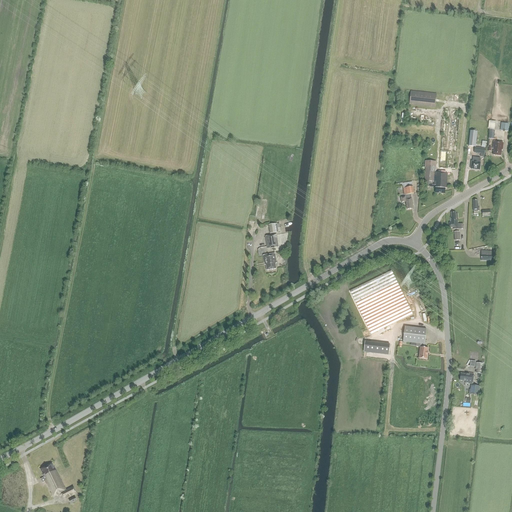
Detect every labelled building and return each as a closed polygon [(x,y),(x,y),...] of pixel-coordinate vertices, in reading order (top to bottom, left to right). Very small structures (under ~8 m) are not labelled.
[(409,104),(435,107),(436,94),(410,91),(409,104)] [(447,173),(435,172),(436,163),(441,164),(440,168),(455,169),(460,112),(445,111),(441,151),(428,150),(427,162),(426,162),(425,181),(427,181),(426,187),(430,187),(430,185),(436,186),(435,193),(445,194),(445,188),(447,188),(447,173)] [(509,131),(510,123),(502,122),(501,130),(509,131)] [(468,146),(475,147),(477,132),(470,131),(468,146)] [(501,156),(502,151),(503,151),(504,143),(493,141),(493,149),(494,149),(493,155),(501,156)] [(480,163),(480,158),(473,157),(472,162),(471,169),(479,170),(480,163)] [(402,202),(406,202),(407,210),(413,209),(412,198),(411,198),(411,194),(414,194),(412,182),(403,183),(396,184),(397,187),(403,186),(404,195),(405,195),(405,197),(401,198),(402,202)] [(453,228),(453,229),(458,229),(458,214),(456,214),(455,212),(451,213),(451,217),(450,217),(450,223),(449,223),(449,228),(453,228)] [(278,233),(277,224),(269,225),(270,234),(278,233)] [(267,249),(278,247),(276,235),(265,237),(267,249)] [(481,261),(493,261),(493,252),(481,251),(481,261)] [(275,263),(276,263),(277,262),(277,261),(276,260),(275,254),(263,255),(264,263),(265,263),(265,265),(266,265),(267,271),(276,269),(275,263)] [(371,334),(413,314),(392,271),(350,291),(371,334)] [(425,344),(426,330),(405,327),(403,342),(421,344),(419,358),(427,359),(427,355),(428,355),(428,353),(428,348),(424,348),(425,344)] [(483,364),(475,364),(475,370),(476,370),(475,374),(482,375),(483,364)] [(465,383),(473,384),(474,374),(466,373),(466,374),(461,374),(460,381),(465,381),(465,383)] [(480,387),(471,386),(469,395),(479,396),(480,387)] [(66,490),(55,468),(54,468),(52,464),(51,465),(50,464),(49,465),(49,466),(44,468),(42,468),(42,469),(41,469),(44,475),(43,475),(44,477),(40,479),(42,483),(46,481),(53,496),(56,494),(57,495),(61,493),(64,499),(76,494),(73,487),(66,490)]
